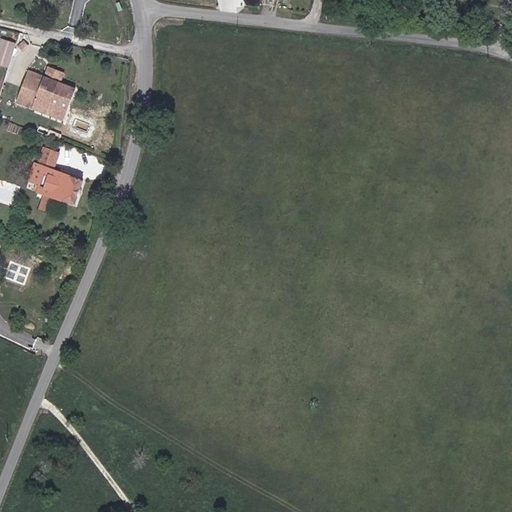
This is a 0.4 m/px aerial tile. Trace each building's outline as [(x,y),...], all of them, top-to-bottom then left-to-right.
[(16,43),(1,39),(0,42),(0,63),(11,66),(16,43)] [(27,51),(34,49),(30,40),(23,43),(27,51)] [(66,76),(49,69),(45,79),(63,85),(66,76)] [(34,110),(44,78),(33,74),(22,105),(34,110)] [(34,110),(48,115),(53,104),(71,110),(78,91),(44,78),(34,110)] [(65,122),(69,110),(53,104),(48,115),(65,122)] [(0,150),(4,151),(8,131),(0,129),(0,150)] [(48,192),(62,197),(75,202),(83,179),(49,167),(42,190),(48,192)] [(46,201),(59,205),(62,197),(48,192),(46,201)]
